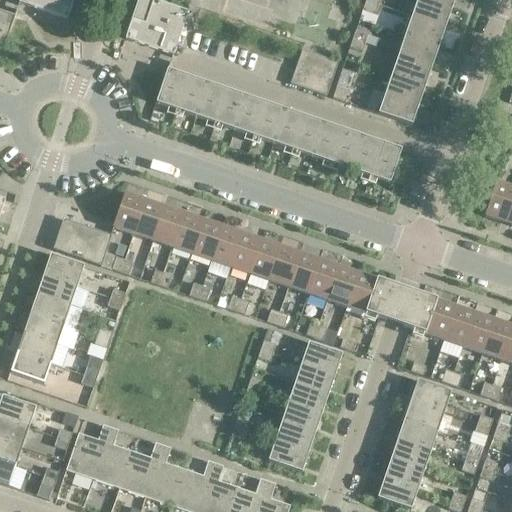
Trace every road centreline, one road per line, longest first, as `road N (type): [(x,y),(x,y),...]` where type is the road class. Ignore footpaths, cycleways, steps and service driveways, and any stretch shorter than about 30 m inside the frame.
road 1 (residential): [(422,248),(108,141)]
road 2 (residential): [(422,248),(331,511)]
road 3 (residential): [(422,248),(503,0)]
road 4 (residential): [(108,141),(104,107),(77,81),(43,84),(17,106)]
road 5 (residential): [(17,106),(25,143),(48,161),(83,162),(108,141)]
